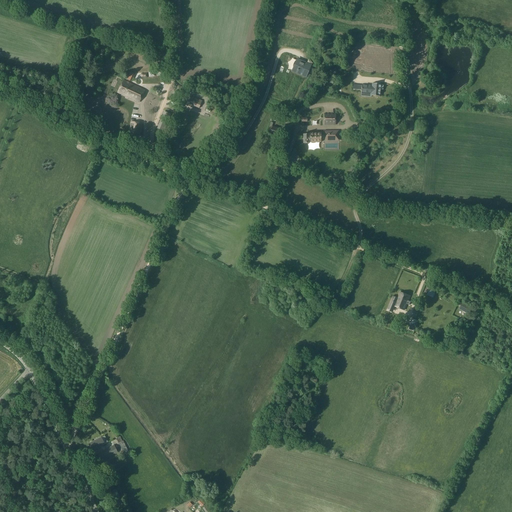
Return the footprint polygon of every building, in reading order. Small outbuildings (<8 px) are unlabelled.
[(297,59),(293,68),(302,72),(301,75),(306,77),(311,65),(306,63),(302,62),(302,61),(297,59)] [(139,102),(144,90),(123,81),(118,93),(139,102)] [(362,85),(361,93),(371,93),(371,95),(381,96),(381,90),(383,90),(383,85),(380,85),(380,84),(372,83),(371,86),(362,85)] [(199,108),(202,101),(187,95),(184,102),(199,108)] [(335,125),(335,114),(332,114),(331,114),(328,114),(327,114),(325,114),(324,114),(324,125),(335,125)] [(140,135),(142,124),(131,121),(129,132),(140,135)] [(338,140),(338,131),(329,131),(329,134),(324,134),(324,135),(320,135),(320,133),(310,133),(310,135),(308,135),(308,134),(303,134),(303,143),(309,143),(309,142),(310,142),(311,142),(311,143),(316,143),(316,142),(321,142),(320,139),(324,139),(324,140),(338,140)] [(399,292),(394,306),(404,310),(410,296),(399,292)] [(471,308),(462,303),(459,309),(468,313),(471,308)] [(104,435),(101,437),(88,444),(92,450),(104,444),(108,443),(104,435)] [(120,436),(116,438),(124,454),(128,451),(123,441),(122,441),(120,436)] [(114,445),(96,453),(100,462),(118,453),(114,445)] [(118,506),(121,505),(123,504),(122,499),(120,500),(119,500),(115,489),(114,489),(112,490),(111,491),(118,506)]
